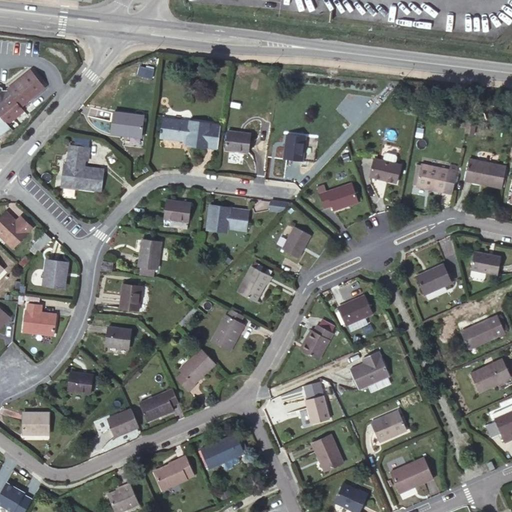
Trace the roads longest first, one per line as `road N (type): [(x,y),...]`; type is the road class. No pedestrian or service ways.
road 1 (primary): [(138,29),(511,72)]
road 2 (residential): [(511,228),(446,214),(306,280),(241,399)]
road 3 (residential): [(0,441),(51,481),(241,399)]
road 4 (residential): [(277,191),(160,177),(137,188),(81,246)]
road 5 (residential): [(81,246),(82,303),(62,346),(42,369),(5,380)]
road 6 (tertiary): [(97,66),(6,174)]
road 7 (residential): [(241,399),(293,511)]
